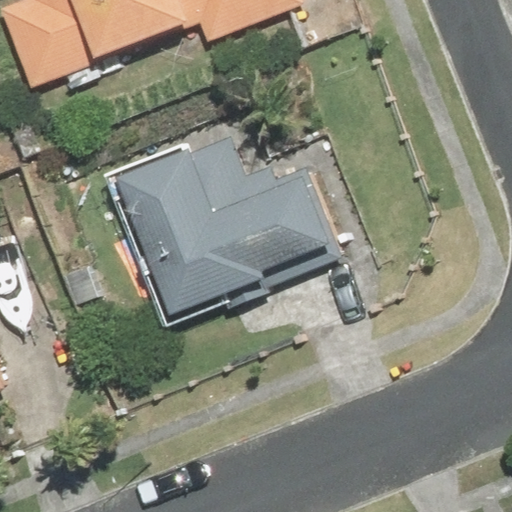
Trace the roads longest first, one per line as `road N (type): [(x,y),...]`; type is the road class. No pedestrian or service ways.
road 1 (residential): [(194,511),(511,381)]
road 2 (residential): [(465,0),(511,118)]
